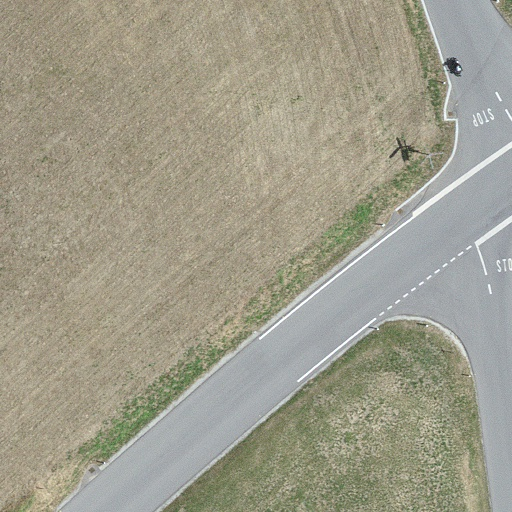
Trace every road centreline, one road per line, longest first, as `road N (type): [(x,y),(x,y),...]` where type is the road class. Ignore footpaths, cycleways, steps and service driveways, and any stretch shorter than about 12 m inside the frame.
road 1 (tertiary): [(115,511),(465,215)]
road 2 (tertiary): [(511,440),(492,301),(465,215)]
road 3 (tertiary): [(511,115),(457,0)]
